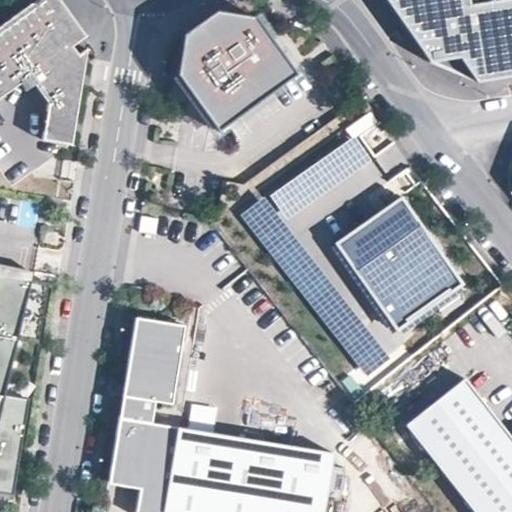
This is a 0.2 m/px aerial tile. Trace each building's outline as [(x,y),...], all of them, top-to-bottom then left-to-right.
[(71,46),(85,36),(58,0),(33,0),(0,24),(0,96),(31,75),(71,46)] [(486,78),(511,73),(511,0),(506,0),(503,0),(391,0),(425,62),(469,52),(486,78)] [(216,129),(294,73),(254,18),(214,11),(183,34),(176,74),(216,129)] [(52,73),(77,55),(71,46),(31,75),(48,98),(52,73)] [(70,144),(86,48),(77,55),(52,73),(48,98),(41,139),(70,144)] [(354,136),(270,193),(287,217),(370,160),(354,136)] [(365,375),(389,356),(265,196),(240,215),(365,375)] [(461,284),(400,197),(334,243),(396,330),(461,284)] [(38,343),(48,282),(0,274),(0,336),(16,339),(38,343)] [(172,404),(184,325),(135,317),(122,396),(153,401),(172,404)] [(0,393),(7,395),(16,339),(0,336),(0,393)] [(473,511),(511,511),(511,438),(464,377),(404,424),(473,511)] [(0,492),(13,495),(29,399),(7,395),(0,393),(0,492)] [(150,423),(153,401),(122,396),(118,418),(150,423)] [(322,511),(332,453),(150,423),(118,418),(108,477),(140,482),(135,511),(322,511)]
